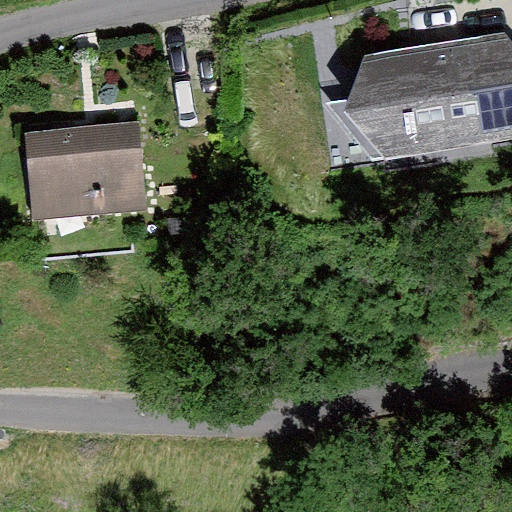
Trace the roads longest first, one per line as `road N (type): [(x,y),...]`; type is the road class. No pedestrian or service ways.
road 1 (unclassified): [(0,412),(259,420),(462,371),(511,368)]
road 2 (unclassified): [(153,0),(0,39)]
